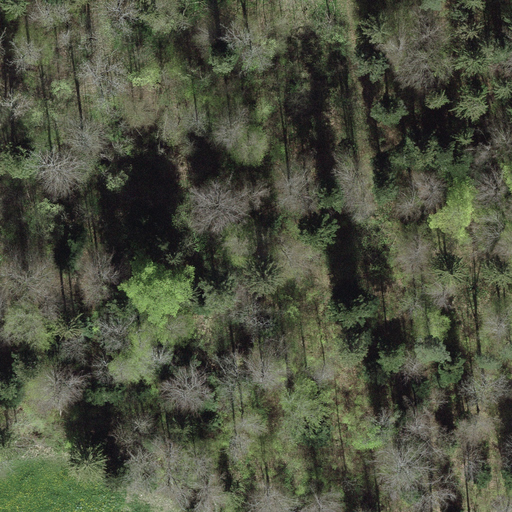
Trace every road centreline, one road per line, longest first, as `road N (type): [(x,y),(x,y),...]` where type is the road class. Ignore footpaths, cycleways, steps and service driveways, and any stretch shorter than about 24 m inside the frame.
road 1 (track): [(324,0),(208,24),(0,133)]
road 2 (track): [(511,301),(463,251),(379,128),(351,35),(350,0)]
